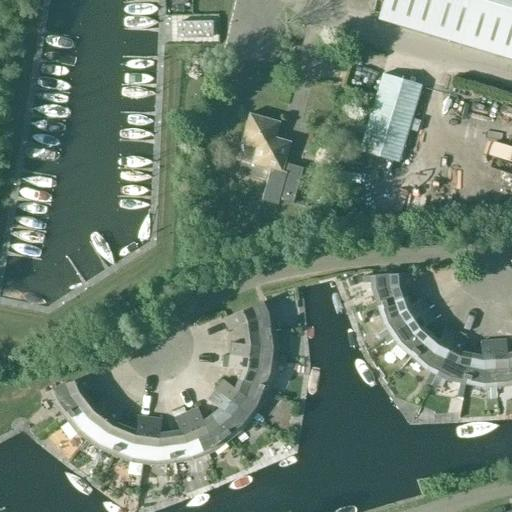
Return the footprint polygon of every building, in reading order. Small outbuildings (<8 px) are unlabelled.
[(511,0),(383,0),(377,20),(511,60),(511,0)] [(212,38),(212,22),(176,23),(176,39),(212,38)] [(397,163),(420,86),(382,75),(359,151),(373,156),(369,168),(390,174),(394,162),(397,163)] [(279,122),(248,113),(240,144),(255,148),(251,164),(270,169),(261,200),(277,205),(278,200),(292,204),(296,188),(299,178),(305,180),(308,172),(301,170),(302,168),(284,163),(290,142),(275,137),(279,122)] [(376,307),(405,297),(402,287),(416,286),(415,273),(361,277),(362,284),(370,283),(370,289),(376,307)] [(244,335),(273,331),(271,312),(269,308),(278,304),(275,297),(266,301),(266,300),(224,318),(229,330),(242,324),(244,335)] [(383,339),(427,309),(420,298),(408,307),(405,297),(376,307),(383,325),(386,329),(379,334),(383,339)] [(410,357),(430,334),(423,328),(434,320),(427,309),(383,339),(387,345),(393,341),(396,345),(410,357)] [(435,375),(456,334),(444,328),(438,341),(430,334),(410,357),(411,357),(405,363),(410,367),(415,362),(424,370),(435,375)] [(231,343),(229,356),(274,362),(282,363),(283,356),(275,356),(276,350),(273,331),(244,335),(245,345),(231,343)] [(465,384),(470,354),(461,352),(467,340),(456,334),(435,375),(436,375),(431,384),(437,386),(441,378),(446,380),(465,384)] [(495,387),(492,341),(479,342),(480,356),(470,354),(465,384),(483,388),(495,387)] [(511,384),(511,352),(506,355),(505,341),(492,341),(495,387),(507,386),(511,384)] [(274,362),(229,356),(227,368),(241,370),(238,380),(276,395),(278,390),(268,386),(273,374),(274,362)] [(55,426),(65,419),(64,418),(88,400),(82,392),(95,386),(90,374),(48,391),(53,403),(62,415),(57,419),(58,421),(53,424),(55,426)] [(215,390),(257,423),(262,418),(255,413),(258,409),(263,396),(274,400),(276,395),(238,380),(234,389),(222,380),(215,390)] [(210,415),(229,439),(244,428),(247,423),(253,428),(257,423),(215,390),(207,401),(218,409),(210,415)] [(64,418),(65,419),(76,433),(85,440),(113,404),(103,396),(94,408),(88,400),(64,418)] [(113,404),(85,440),(95,448),(113,455),(124,427),(115,423),(123,412),(113,404)] [(185,413),(206,462),(210,460),(207,454),(214,451),(229,439),(210,415),(202,422),(197,408),(185,413)] [(173,463),(191,460),(199,457),(202,464),(206,462),(185,413),(173,418),(179,432),(169,433),(173,463)] [(142,471),(143,464),(142,464),(148,418),(135,417),(133,431),(124,427),(113,455),(130,462),(136,463),(135,470),(142,471)] [(142,464),(143,464),(154,465),(167,464),(168,471),(174,470),(173,463),(169,433),(159,434),(161,420),(148,418),(142,464)]
